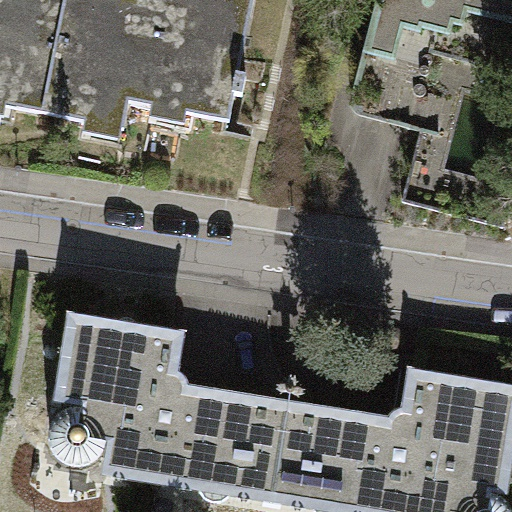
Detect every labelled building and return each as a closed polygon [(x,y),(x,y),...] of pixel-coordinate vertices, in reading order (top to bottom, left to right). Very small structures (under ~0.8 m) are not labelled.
[(0,0),(0,86),(4,88),(1,105),(45,114),(69,0),(0,0)] [(122,0),(69,0),(45,114),(88,123),(91,106),(127,113),(130,101),(155,106),(158,89),(184,94),(180,112),(227,122),(232,94),(242,96),(247,76),(236,73),(251,0),(141,0),(141,4),(122,0)] [(511,0),(374,0),(351,96),(350,108),(358,117),(411,129),(429,56),(493,72),(506,21),(511,22),(511,0)] [(103,471),(270,498),(284,406),(185,391),(183,377),(172,372),(178,335),(72,320),(60,403),(81,406),(80,410),(69,410),(58,416),(50,428),(49,444),(56,455),(64,462),(78,464),(91,460),(100,452),(103,441),(107,442),(103,471)] [(284,406),(270,498),(354,511),(508,511),(505,503),(499,497),(490,490),(500,492),(511,423),(511,390),(412,373),(406,409),(392,412),(386,424),(284,406)]
